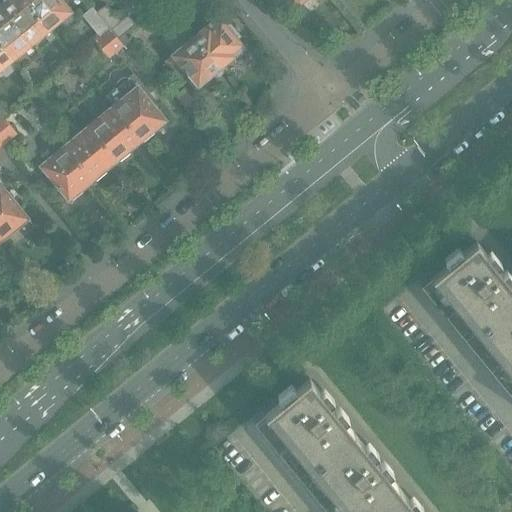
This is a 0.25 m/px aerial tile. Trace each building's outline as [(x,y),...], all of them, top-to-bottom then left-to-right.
[(56,38),(24,0),(4,0),(1,3),(1,6),(0,7),(0,8),(29,44),(44,32),(52,42),(56,38)] [(69,11),(59,0),(24,0),(56,38),(57,37),(59,40),(71,31),(61,18),(69,11)] [(168,0),(165,3),(174,14),(189,0),(168,0)] [(106,5),(96,13),(108,27),(110,30),(120,22),(113,13),(106,5)] [(120,22),(110,30),(119,39),(124,35),(136,25),(120,7),(113,13),(120,22)] [(29,44),(0,8),(0,45),(12,59),(29,44)] [(93,8),(83,16),(99,34),(108,27),(96,13),(93,8)] [(244,48),(236,38),(239,36),(229,24),(226,27),(218,17),(214,11),(202,21),(207,27),(194,37),(220,67),(244,48)] [(99,34),(93,39),(109,58),(124,46),(119,39),(110,30),(108,27),(99,34)] [(222,70),(220,67),(194,37),(169,58),(194,89),(212,74),(214,77),(222,70)] [(0,68),(12,59),(0,45),(0,68)] [(151,102),(155,99),(133,74),(128,78),(124,78),(119,80),(116,83),(115,88),(105,97),(111,105),(140,141),(142,139),(143,140),(152,133),(151,132),(165,120),(151,102)] [(140,141),(111,105),(111,106),(111,107),(89,125),(117,160),(118,159),(119,160),(129,153),(128,151),(140,141)] [(81,117),(73,107),(68,112),(76,121),(81,117)] [(1,114),(0,115),(0,131),(4,128),(9,124),(2,115),(1,114)] [(9,124),(4,128),(12,138),(17,134),(9,124)] [(117,160),(89,125),(80,133),(72,124),(57,136),(65,145),(93,180),(95,179),(96,180),(105,172),(104,171),(117,160)] [(4,128),(0,131),(0,132),(8,141),(12,138),(4,128)] [(93,180),(65,145),(52,156),(51,154),(50,155),(51,157),(43,163),(42,161),(41,162),(42,164),(41,165),(69,199),(71,197),(72,198),(81,191),(80,190),(91,181),(93,180)] [(27,218),(12,200),(15,197),(10,192),(8,194),(0,184),(0,236),(1,238),(4,236),(5,238),(14,230),(13,229),(27,218)] [(511,300),(511,293),(499,277),(503,274),(476,241),(462,253),(458,248),(444,259),(448,264),(432,278),(433,279),(422,289),(464,340),(511,300)] [(511,300),(464,340),(510,396),(511,394),(511,300)] [(348,434),(332,415),(336,411),(309,379),(295,390),(291,385),(277,396),(282,401),(265,415),(266,417),(255,426),(297,477),(348,434)] [(366,511),(393,490),(376,469),(380,465),(354,433),(349,436),(348,434),(297,477),(325,511),(366,511)] [(418,511),(398,487),(394,490),(393,490),(366,511),(418,511)]
